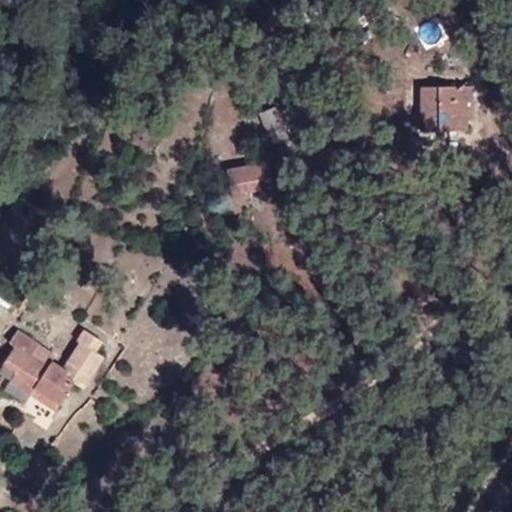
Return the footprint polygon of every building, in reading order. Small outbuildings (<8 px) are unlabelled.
[(457,110),(460,76),(409,72),(406,116),(439,118),(440,109),(457,110)] [(285,108),(271,77),(252,85),(266,117),(285,108)] [(265,168),(259,136),(214,145),(220,179),(251,175),(253,168),(265,168)] [(24,376),(88,319),(66,307),(60,320),(61,324),(55,336),(3,308),(0,313),(0,366),(16,376),(19,373),(24,376)] [(72,372),(92,336),(87,332),(92,322),(88,319),(24,376),(47,388),(58,366),(72,372)] [(47,388),(24,376),(19,373),(16,376),(14,380),(44,395),(47,388)]
